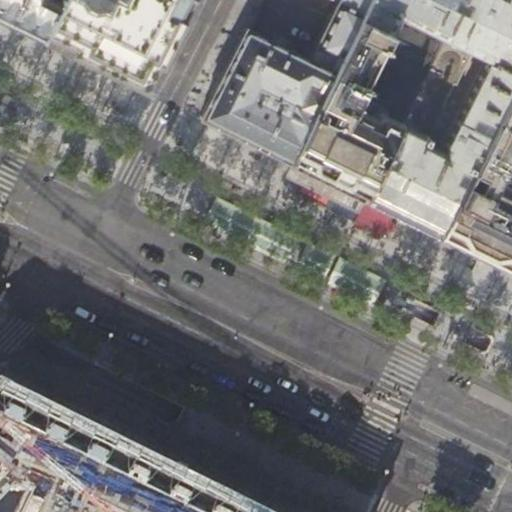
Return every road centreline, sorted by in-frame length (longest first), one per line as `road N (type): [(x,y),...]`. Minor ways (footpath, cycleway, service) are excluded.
road 1 (primary): [(79,255),(430,428)]
road 2 (residential): [(223,0),(79,255)]
road 3 (residential): [(0,349),(79,255)]
